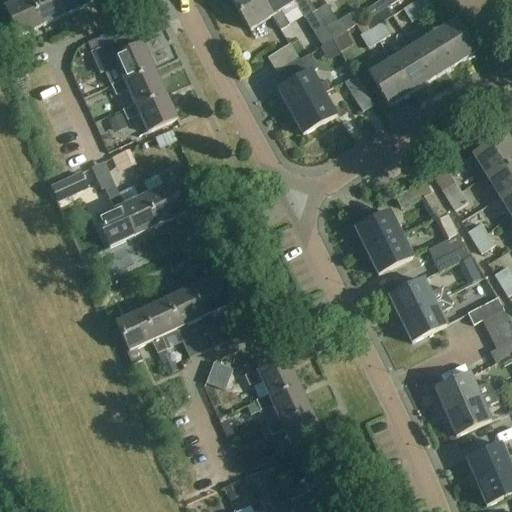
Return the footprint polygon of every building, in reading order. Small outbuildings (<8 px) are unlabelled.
[(29,0),(22,0),(0,10),(13,40),(42,27),(29,0)] [(60,0),(29,0),(42,27),(68,15),(60,0)] [(60,0),(68,15),(94,3),(92,0),(60,0)] [(228,0),(249,32),(272,17),(261,0),(228,0)] [(261,0),(272,17),(281,32),(289,27),(280,12),(293,4),(290,0),(261,0)] [(368,23),(392,8),(386,0),(363,15),(368,23)] [(422,0),(415,5),(423,18),(434,11),(426,0),(422,0)] [(412,25),(423,18),(415,5),(404,11),(412,25)] [(332,40),(334,43),(358,27),(351,16),(338,24),(328,7),(317,13),(332,40)] [(332,40),(317,13),(306,20),(323,49),(334,43),(332,40)] [(431,37),(450,69),(473,56),(453,23),(431,37)] [(372,31),(380,45),(391,38),(383,24),(372,31)] [(369,51),(380,45),(372,31),(361,37),(369,51)] [(342,55),(355,48),(347,36),(335,43),(342,55)] [(430,82),(450,69),(431,37),(410,49),(430,82)] [(126,38),(91,55),(100,74),(105,72),(111,86),(123,81),(124,83),(154,70),(142,44),(131,49),(126,38)] [(277,72),(281,69),(299,59),(290,45),(268,58),(277,72)] [(410,94),(430,82),(410,49),(389,62),(410,94)] [(234,67),(245,77),(261,59),(250,50),(234,67)] [(289,84),(277,90),(290,114),(323,95),(332,90),(327,82),(319,87),(311,73),(317,70),(309,55),(299,60),(299,59),(281,69),(289,84)] [(389,107),(410,94),(389,62),(369,74),(389,107)] [(135,108),(165,94),(154,70),(124,83),(123,81),(111,86),(116,96),(127,91),(134,105),(135,108)] [(362,115),(374,108),(355,77),(343,84),(362,115)] [(135,108),(134,105),(123,110),(128,121),(139,116),(147,133),(177,120),(165,94),(135,108)] [(323,95),(290,114),(301,135),(335,117),(323,95)] [(121,115),(108,121),(114,134),(127,128),(121,115)] [(484,178),(511,160),(511,150),(503,136),(471,156),(484,178)] [(130,153),(115,160),(121,173),(136,166),(130,153)] [(498,199),(511,190),(511,160),(484,178),(498,199)] [(80,172),(48,186),(56,203),(87,189),(80,172)] [(158,177),(143,184),(149,196),(146,198),(159,227),(185,215),(171,185),(174,184),(168,172),(158,177)] [(146,198),(149,196),(143,184),(117,196),(123,209),(120,210),(134,239),(159,227),(146,198)] [(449,203),(462,195),(456,184),(442,192),(449,203)] [(397,212),(427,197),(421,186),(392,201),(397,212)] [(511,190),(498,199),(511,221),(511,220),(511,190)] [(462,195),(449,203),(455,215),(469,206),(462,195)] [(123,209),(117,196),(108,200),(113,213),(96,221),(110,250),(134,239),(120,210),(123,209)] [(368,254),(400,238),(389,215),(357,231),(368,254)] [(475,247),(489,238),(482,227),(468,235),(475,247)] [(400,238),(368,254),(380,277),(412,261),(400,238)] [(489,238),(475,247),(482,258),(496,249),(489,238)] [(433,264),(461,250),(456,240),(428,254),(433,264)] [(461,250),(433,264),(438,274),(465,260),(461,250)] [(501,289),(511,282),(511,274),(509,270),(495,278),(501,289)] [(476,273),(465,278),(469,287),(480,282),(476,273)] [(204,320),(200,322),(205,333),(216,329),(210,317),(229,308),(216,279),(190,290),(204,320)] [(402,321),(447,299),(442,290),(431,295),(424,282),(391,298),(402,321)] [(511,282),(501,289),(508,300),(511,297),(511,282)] [(185,328),(200,322),(204,320),(190,290),(166,301),(180,331),(176,333),(181,345),(191,340),(185,328)] [(447,299),(402,321),(413,345),(447,329),(440,315),(452,309),(447,299)] [(166,301),(141,312),(155,342),(151,344),(157,356),(167,351),(162,339),(176,333),(180,331),(166,301)] [(482,324),(502,314),(497,302),(467,316),(473,328),(482,324)] [(360,310),(378,359),(397,352),(379,303),(360,310)] [(136,351),(151,344),(155,342),(141,312),(115,324),(128,354),(125,355),(131,367),(141,362),(136,351)] [(486,333),(507,323),(502,314),(482,324),(486,333)] [(491,342),(511,332),(507,323),(486,333),(491,342)] [(223,345),(216,329),(205,333),(213,350),(223,345)] [(511,333),(511,332),(491,342),(495,351),(511,343),(511,333)] [(511,343),(495,351),(489,354),(495,366),(511,357),(511,343)] [(269,400),(299,386),(287,360),(257,374),(256,371),(244,377),(250,388),(261,383),(268,397),(269,400)] [(172,366),(163,370),(167,378),(176,374),(172,366)] [(445,416),(493,394),(489,384),(475,391),(469,377),(435,392),(445,416)] [(269,400),(268,397),(256,403),(261,413),(273,408),(279,422),(281,425),(311,410),(299,386),(269,400)] [(493,394),(445,416),(456,439),(490,424),(484,411),(498,405),(493,394)] [(281,425),(279,422),(268,427),(273,438),(284,432),(292,449),(322,435),(311,410),(281,425)] [(268,427),(261,431),(265,441),(273,438),(268,427)] [(509,470),(511,468),(511,457),(505,461),(499,447),(466,461),(476,484),(509,470)] [(286,465),(275,470),(280,481),(287,479),(289,471),(286,465)] [(511,468),(509,470),(476,484),(486,509),(511,497),(511,468)] [(265,488),(280,482),(276,472),(261,478),(265,488)] [(286,504),(289,511),(320,511),(312,493),(314,492),(308,479),(299,483),(305,496),(289,503),(286,504)] [(231,504),(242,499),(236,487),(225,492),(231,504)] [(289,511),(286,504),(289,503),(283,491),(273,495),(279,508),(269,511),(289,511)] [(262,511),(258,502),(249,506),(252,511),(262,511)]
